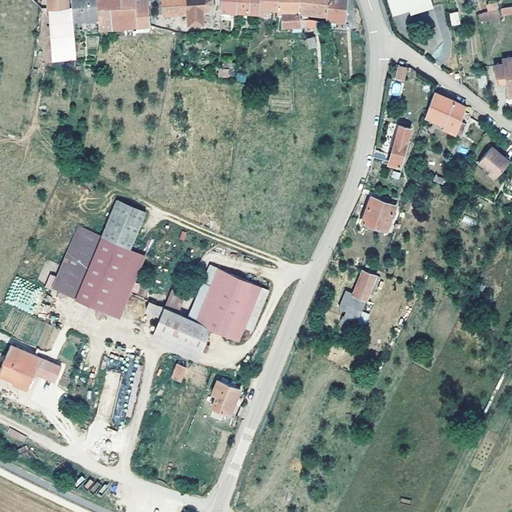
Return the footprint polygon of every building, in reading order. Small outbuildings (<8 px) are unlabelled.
[(73,51),(69,6),(51,7),(50,0),(48,0),(52,60),(62,59),(62,53),(73,51)] [(98,17),(96,0),(71,0),(73,20),(98,17)] [(96,0),(98,17),(100,29),(102,29),(121,27),(133,26),(130,0),(96,0)] [(138,25),(150,24),(148,0),(130,0),(133,26),(138,25)] [(188,12),(188,22),(187,23),(188,25),(190,23),(202,22),(204,23),(205,22),(203,21),(203,7),(208,8),(209,9),(210,9),(209,7),(213,3),(215,4),(216,3),(214,1),(213,0),(161,0),(163,14),(188,12)] [(237,11),(237,0),(220,0),(221,11),(230,11),(237,11)] [(260,8),(260,0),(237,0),(237,11),(242,12),(260,14),(260,8)] [(278,9),(277,0),(260,0),(260,8),(267,9),(278,9)] [(323,21),(305,19),(298,19),(298,0),(277,0),(278,9),(277,13),(282,13),(282,26),(300,25),(303,27),(306,26),(315,27),(315,31),(321,31),(323,21)] [(298,0),(298,19),(305,19),(306,14),(326,15),(326,18),(344,20),(346,0),(298,0)] [(388,0),(392,13),(409,8),(406,0),(388,0)] [(406,0),(409,8),(410,12),(433,5),(431,0),(406,0)] [(496,2),(486,4),(487,12),(477,14),(479,23),(500,19),(496,2)] [(511,6),(500,9),(502,17),(511,14),(511,6)] [(457,10),(449,11),(452,24),(459,23),(457,10)] [(317,45),(314,35),(307,37),(310,46),(317,45)] [(511,57),(504,58),(504,63),(495,64),(497,76),(506,75),(508,74),(509,79),(507,79),(509,96),(511,95),(511,57)] [(406,67),(398,65),(395,78),(403,80),(406,67)] [(219,67),(219,75),(234,75),(234,67),(219,67)] [(245,82),(246,74),(237,74),(236,82),(245,82)] [(480,88),(488,88),(487,76),(478,76),(480,88)] [(390,94),(400,96),(402,84),(392,82),(390,94)] [(464,112),(466,106),(434,92),(425,115),(445,123),(443,127),(453,131),(454,133),(460,135),(465,123),(459,120),(462,111),(464,112)] [(391,153),(374,149),(373,157),(389,161),(388,162),(400,165),(411,128),(399,125),(391,153)] [(501,158),(503,155),(491,146),(479,161),(490,170),(497,176),(508,163),(501,158)] [(398,179),(400,172),(393,170),(391,176),(398,179)] [(497,176),(490,170),(488,173),(494,179),(497,176)] [(362,221),(373,196),(370,194),(360,220),(362,221)] [(396,204),(387,201),(381,199),(373,196),(362,221),(386,230),(396,204)] [(100,240),(127,251),(140,221),(112,210),(100,240)] [(464,215),(462,221),(474,226),(477,220),(464,215)] [(56,293),(75,301),(100,240),(80,233),(56,293)] [(142,257),(127,251),(100,240),(75,301),(118,318),(142,257)] [(259,283),(215,267),(209,265),(187,316),(164,306),(163,308),(147,302),(145,308),(160,315),(155,329),(185,341),(204,349),(213,328),(240,339),(247,324),(245,323),(259,283)] [(339,307),(346,310),(344,316),(357,321),(376,275),(364,270),(357,286),(356,286),(353,293),(346,290),(339,307)] [(245,323),(247,324),(255,326),(269,287),(259,283),(245,323)] [(204,349),(185,341),(155,329),(151,338),(181,351),(200,359),(204,349)] [(28,389),(35,374),(55,383),(61,370),(10,347),(0,369),(0,372),(15,380),(14,382),(28,389)] [(187,367),(179,364),(174,378),(181,380),(187,367)] [(100,400),(113,404),(120,373),(107,370),(100,400)] [(222,379),(212,404),(234,412),(244,387),(222,379)]
